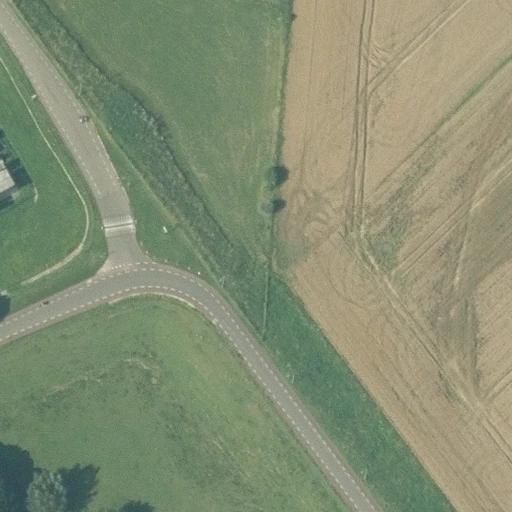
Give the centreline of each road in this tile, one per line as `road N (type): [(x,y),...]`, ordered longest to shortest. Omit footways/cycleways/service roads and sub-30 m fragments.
road 1 (secondary): [(366,511),(203,297),(168,279),(127,279)]
road 2 (unclassified): [(127,279),(118,226),(92,158),(0,17)]
road 3 (secondary): [(0,336),(127,279)]
